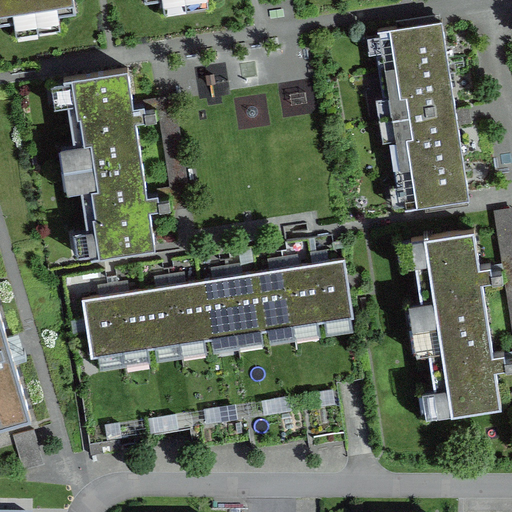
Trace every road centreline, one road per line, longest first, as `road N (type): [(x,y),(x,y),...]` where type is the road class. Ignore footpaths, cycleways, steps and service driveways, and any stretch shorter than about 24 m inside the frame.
road 1 (unknown): [(511,168),(443,4),(152,60),(146,72)]
road 2 (residential): [(87,511),(113,492),(142,487),(511,489)]
